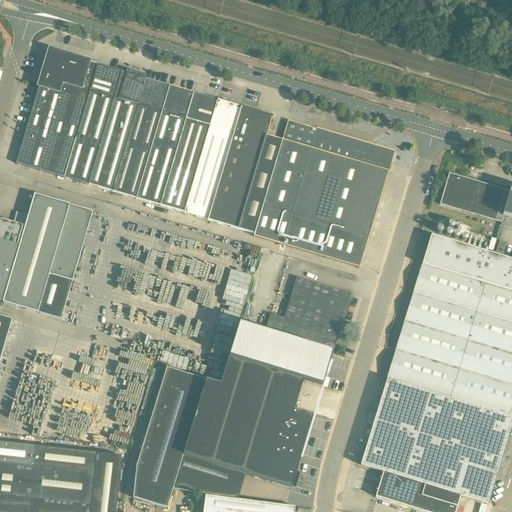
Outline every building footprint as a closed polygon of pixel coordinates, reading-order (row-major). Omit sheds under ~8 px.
[(463,0),(461,7),(483,13),(487,0),(463,0)] [(88,100),(98,66),(56,53),(48,57),(40,86),(88,100)] [(112,192),(145,79),(98,66),(88,100),(76,139),(100,146),(89,185),(112,192)] [(136,199),(169,86),(145,79),(112,192),(136,199)] [(76,139),(88,100),(40,86),(17,164),(89,185),(100,146),(76,139)] [(161,207),(194,94),(169,86),(136,199),(161,207)] [(184,214),(218,101),(194,94),(161,207),(184,214)] [(209,221),(242,108),(218,101),(184,214),(209,221)] [(209,221),(240,230),(267,136),(273,117),(242,108),(209,221)] [(288,121),(282,141),(255,235),(254,237),(359,268),(393,152),(288,121)] [(267,136),(240,230),(255,235),(282,141),(267,136)] [(444,189),(439,206),(501,224),(504,214),(511,216),(511,193),(449,174),(444,189)] [(34,195),(2,304),(61,321),(93,213),(34,195)] [(0,299),(1,300),(23,227),(0,220),(0,299)] [(511,261),(431,237),(360,467),(382,474),(374,498),(405,508),(418,511),(455,511),(456,509),(459,497),(488,506),(511,426),(511,261)] [(499,242),(496,253),(503,256),(506,244),(499,242)] [(270,315),(264,334),(333,355),(351,294),(296,277),(283,319),(270,315)] [(225,307),(250,307),(250,295),(225,295),(225,307)] [(0,317),(0,358),(11,320),(0,317)] [(206,381),(183,457),(246,476),(291,490),(296,474),(305,446),(307,440),(313,418),(322,389),(333,355),(244,328),(240,326),(229,360),(221,386),(206,381)] [(180,368),(188,370),(191,359),(183,357),(180,368)] [(144,367),(138,365),(134,379),(139,381),(136,391),(148,394),(157,363),(146,360),(144,367)] [(136,468),(132,500),(167,510),(183,457),(206,381),(166,369),(136,468)] [(0,511),(115,511),(121,458),(0,444),(0,511)] [(306,476),(300,474),(295,488),(302,489),(306,476)] [(294,511),(295,508),(205,496),(203,511),(294,511)]
